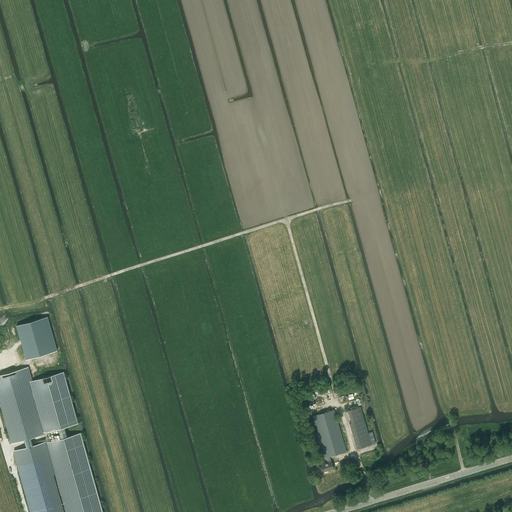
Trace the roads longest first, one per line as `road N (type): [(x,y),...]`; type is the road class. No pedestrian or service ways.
road 1 (track): [(45,298),(351,199)]
road 2 (unclassified): [(335,511),(511,458)]
road 3 (track): [(336,394),(286,219)]
road 4 (track): [(392,61),(511,43)]
